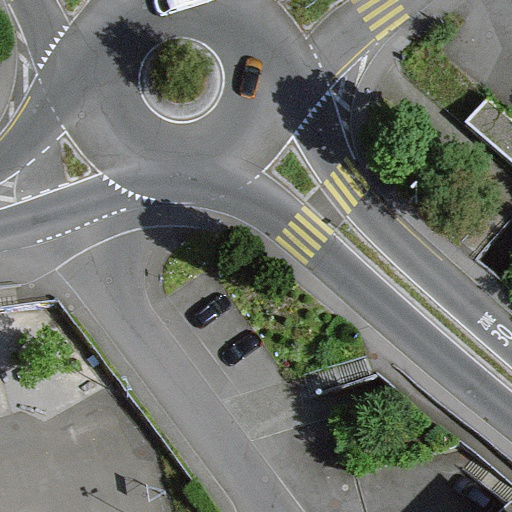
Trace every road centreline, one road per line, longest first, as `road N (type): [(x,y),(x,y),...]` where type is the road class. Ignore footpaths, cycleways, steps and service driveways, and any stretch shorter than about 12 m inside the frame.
road 1 (secondary): [(220,163),(511,417)]
road 2 (residential): [(64,214),(199,418),(276,511)]
road 3 (secondary): [(511,345),(414,261),(353,195),(301,121),(269,103)]
road 4 (residential): [(272,82),(395,0)]
road 5 (secondary): [(85,85),(112,144),(147,168),(172,172)]
